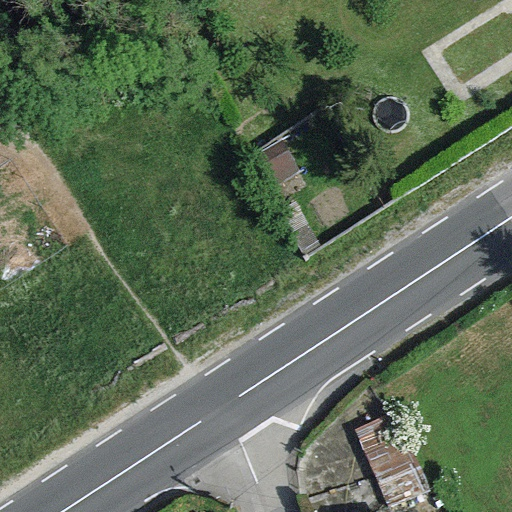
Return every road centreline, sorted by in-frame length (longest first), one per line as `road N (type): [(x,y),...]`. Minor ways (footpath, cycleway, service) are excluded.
road 1 (primary): [(224,405),(511,217)]
road 2 (primary): [(61,511),(224,405)]
